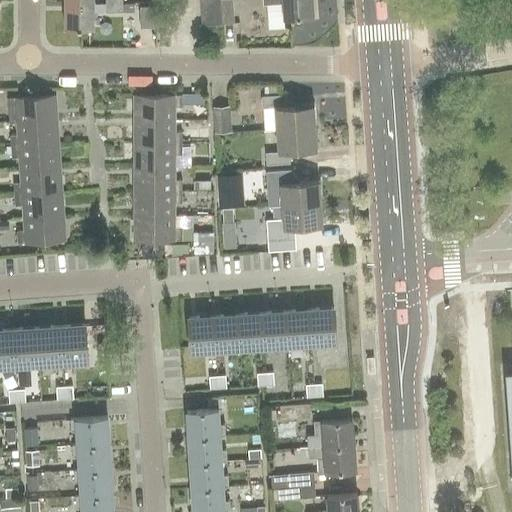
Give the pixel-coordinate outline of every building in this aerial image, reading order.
[(220,0),(221,3),(221,14),(222,24),(235,23),(232,0),(220,0)] [(314,15),(312,0),(271,0),(271,2),(283,1),(284,17),(314,15)] [(94,12),(94,3),(65,3),(65,27),(94,27),(94,12)] [(123,12),(123,3),(107,3),(107,12),(123,12)] [(221,14),(221,3),(201,5),(201,15),(221,14)] [(153,27),(153,7),(140,7),(140,27),(153,27)] [(222,24),(221,14),(201,15),(202,26),(222,24)] [(8,98),(9,110),(10,123),(17,122),(17,121),(58,118),(56,94),(8,98)] [(182,107),(182,94),(134,94),(134,118),(175,119),(175,107),(182,107)] [(205,94),(192,94),(192,103),(205,103),(205,94)] [(316,126),(314,104),(287,106),(286,94),(262,95),(263,108),(264,108),(266,130),(277,129),(316,126)] [(232,131),(230,106),(214,107),(216,132),(232,131)] [(59,143),(58,118),(17,121),(17,122),(18,134),(10,134),(11,146),(59,143)] [(175,131),(175,119),(134,118),(134,143),(182,143),(182,131),(175,131)] [(317,149),(316,126),(277,129),(279,151),(266,152),(267,164),(291,163),(290,151),(317,149)] [(210,142),(210,141),(209,129),(197,130),(198,143),(210,142)] [(61,167),(59,143),(11,146),(12,158),(19,157),(20,169),(61,167)] [(182,155),(182,143),(134,143),(134,167),(175,167),(175,155),(182,155)] [(63,191),(61,167),(20,169),(21,182),(14,182),(15,194),(63,191)] [(175,179),(175,167),(134,167),(134,191),(182,191),(182,179),(175,179)] [(291,170),(267,171),(268,184),(269,206),(282,205),(321,202),(319,180),(292,182),(291,170)] [(195,181),(195,189),(211,189),(211,181),(195,181)] [(246,199),(259,198),(258,190),(245,190),(246,199)] [(64,215),(63,191),(15,194),(15,206),(23,205),(23,218),(64,215)] [(182,203),(182,191),(134,191),(134,215),(175,215),(175,203),(182,203)] [(283,218),(266,219),(269,252),(297,250),(295,227),(322,225),(321,202),(282,205),(283,218)] [(224,222),(235,221),(235,207),(223,207),(224,222)] [(66,239),(64,215),(23,218),(24,230),(17,230),(18,242),(66,239)] [(175,227),(175,215),(134,215),(134,239),(182,239),(182,227),(175,227)] [(0,228),(9,228),(9,219),(0,219),(0,228)] [(188,253),(188,243),(172,244),(172,253),(188,253)] [(337,341),(335,307),(319,308),(310,309),(312,342),(337,341)] [(312,342),(310,309),(294,310),(286,311),(288,344),(312,342)] [(288,344),(286,311),(268,312),(262,312),(264,345),(288,344)] [(264,345),(262,312),(242,314),(238,314),(240,347),(264,345)] [(240,347),(238,314),(217,315),(213,316),(216,349),(240,347)] [(216,349),(213,316),(191,317),(189,317),(191,350),(216,349)] [(88,359),(86,324),(66,325),(61,326),(64,361),(88,359)] [(64,361),(61,326),(41,327),(37,327),(40,363),(64,361)] [(40,363),(37,327),(15,329),(13,329),(15,364),(40,363)] [(0,365),(15,364),(13,329),(0,329),(0,365)] [(267,384),(266,372),(258,373),(258,385),(267,384)] [(275,384),(274,372),(266,372),(267,384),(275,384)] [(219,388),(218,375),(210,376),(211,388),(219,388)] [(227,387),(226,375),(218,375),(219,388),(227,387)] [(323,395),(323,383),(315,384),(315,396),(323,395)] [(315,396),(315,384),(306,384),(307,396),(315,396)] [(74,398),(73,385),(65,386),(66,398),(74,398)] [(66,398),(65,386),(57,386),(58,399),(66,398)] [(26,401),(25,388),(17,389),(18,401),(26,401)] [(18,401),(17,389),(9,390),(10,402),(18,401)] [(219,396),(208,397),(209,405),(219,404),(219,396)] [(310,416),(309,403),(280,405),(281,418),(310,416)] [(225,434),(225,423),(219,424),(218,408),(187,410),(189,436),(225,434)] [(72,444),(109,442),(107,416),(70,418),(71,430),(77,430),(78,444),(72,444)] [(322,420),(323,433),(308,434),(308,447),(354,444),(352,418),(322,420)] [(8,440),(16,440),(16,427),(7,428),(8,440)] [(38,427),(25,428),(26,445),(39,444),(38,427)] [(226,435),(225,434),(189,436),(190,462),(191,462),(227,460),(226,449),(221,449),(220,436),(226,435)] [(111,468),(109,442),(72,444),(73,456),(79,456),(80,469),(74,469),(74,470),(111,468)] [(356,469),(354,444),(308,447),(309,458),(324,457),(325,471),(356,469)] [(262,458),(262,450),(250,450),(250,458),(262,458)] [(36,451),(26,451),(27,466),(37,465),(36,451)] [(245,460),(245,467),(259,466),(258,459),(245,460)] [(227,460),(191,462),(192,488),(228,486),(228,475),(222,475),(221,461),(227,460)] [(113,493),(111,468),(74,470),(75,481),(80,481),(81,494),(76,495),(76,496),(112,493),(113,493)] [(315,484),(314,472),(271,475),(272,487),(315,484)] [(39,488),(39,474),(28,475),(29,489),(39,488)] [(316,496),(315,484),(272,487),(273,499),(316,496)] [(228,486),(192,488),(193,511),(219,511),(230,511),(229,500),(224,500),(223,486),(228,486)] [(20,488),(7,488),(7,497),(20,497),(20,488)] [(113,511),(112,493),(76,496),(77,506),(83,506),(83,511),(113,511)] [(327,495),(328,509),(322,509),(322,511),(358,511),(358,493),(327,495)] [(1,501),(1,511),(21,511),(21,499),(1,501)] [(40,511),(40,500),(29,501),(29,511),(40,511)]
